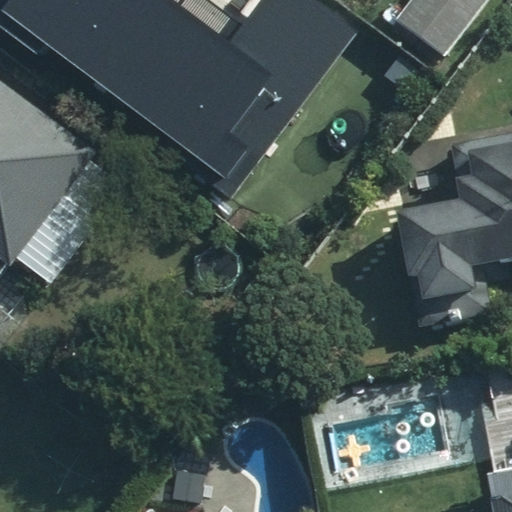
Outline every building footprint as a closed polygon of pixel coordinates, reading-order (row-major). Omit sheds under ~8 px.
[(0,0),(0,21),(60,69),(71,55),(237,186),(364,27),(329,0),(256,0),(237,25),(205,0),(0,0)] [(438,71),(486,0),(420,0),(393,40),(438,71)] [(0,276),(100,144),(0,69),(0,276)] [(397,294),(407,292),(412,319),(466,310),(461,284),(511,274),(511,142),(445,155),(456,217),(386,230),(397,294)] [(511,511),(511,481),(479,487),(483,511),(511,511)]
